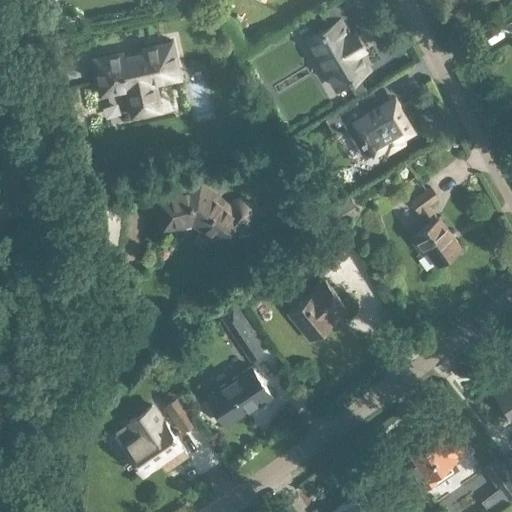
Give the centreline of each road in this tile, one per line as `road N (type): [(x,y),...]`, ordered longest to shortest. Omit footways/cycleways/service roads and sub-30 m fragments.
road 1 (track): [(33,511),(52,241),(28,121),(0,44)]
road 2 (residential): [(208,511),(511,296)]
road 3 (residential): [(511,199),(403,0)]
